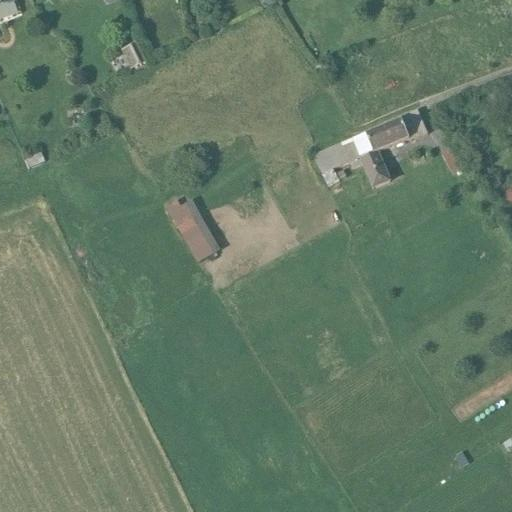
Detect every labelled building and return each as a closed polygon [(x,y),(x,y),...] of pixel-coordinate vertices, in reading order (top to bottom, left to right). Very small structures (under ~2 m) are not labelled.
[(0,0),(0,8),(15,3),(13,0),(0,0)] [(131,72),(147,64),(138,43),(121,51),(131,72)] [(417,121),(402,127),(410,146),(425,140),(417,121)] [(410,146),(402,127),(363,143),(371,162),(362,166),(364,171),(375,196),(394,188),(382,158),(410,146)] [(363,143),(314,164),(326,193),(340,188),(335,178),(351,172),(353,175),(364,171),(362,166),(371,162),(363,143)] [(453,155),(441,161),(452,181),(463,174),(453,155)] [(200,267),(218,258),(191,207),(174,217),(200,267)]
